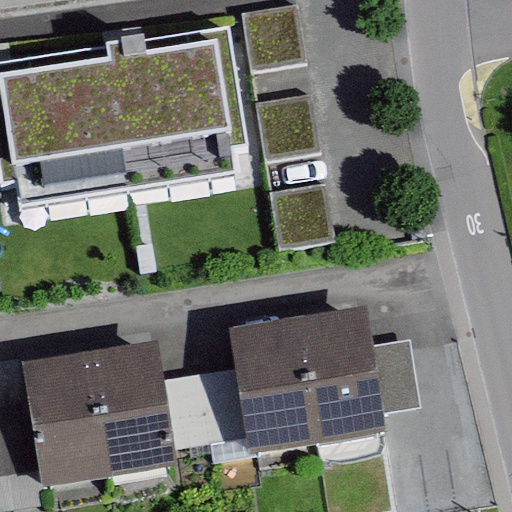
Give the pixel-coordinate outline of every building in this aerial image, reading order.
[(296,18),(242,26),(246,52),(299,44),(296,18)] [(299,44),(246,52),(250,76),(303,68),(299,44)] [(0,65),(14,65),(13,46),(0,46),(0,65)] [(0,85),(0,202),(242,161),(223,48),(0,85)] [(260,119),(263,142),(311,136),(308,112),(260,119)] [(311,136),(263,142),(267,168),(315,161),(311,136)] [(273,206),(277,231),(325,223),(320,198),(273,206)] [(282,258),(329,251),(325,223),(277,231),(282,258)] [(361,323),(299,334),(321,461),(382,450),(361,323)] [(321,461),(299,334),(222,347),(227,378),(239,444),(243,474),(321,461)] [(147,358),(88,368),(110,498),(169,488),(164,459),(153,392),(147,358)] [(40,511),(110,498),(88,368),(17,380),(23,412),(34,474),(40,511)] [(239,444),(227,378),(153,392),(164,459),(239,444)] [(0,480),(34,474),(23,412),(0,415),(0,480)]
